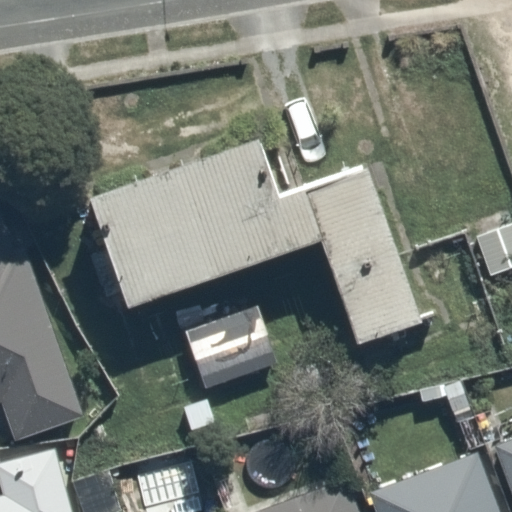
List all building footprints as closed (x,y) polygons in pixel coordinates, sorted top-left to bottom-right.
[(67,174),(106,296),(302,233),(337,340),(416,315),(357,130),(266,159),(252,115),(67,174)] [(0,433),(4,444),(89,409),(0,191),(0,433)] [(511,213),(453,233),(498,365),(511,359),(511,213)] [(511,511),(511,434),(489,443),(511,504),(511,511),(499,511),(476,448),(359,490),(366,511),(511,511)] [(0,511),(67,511),(47,442),(0,455),(0,511)] [(355,511),(339,467),(226,508),(227,511),(355,511)]
